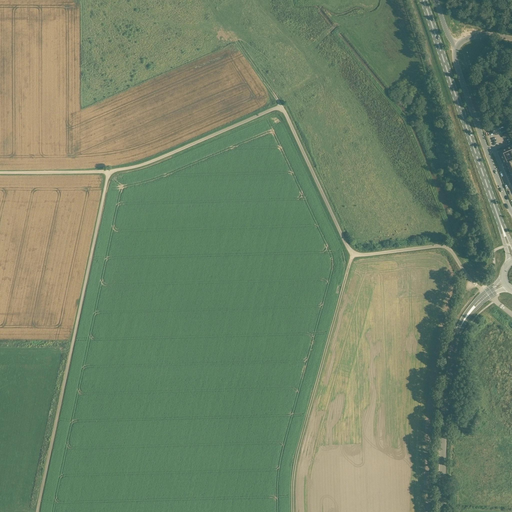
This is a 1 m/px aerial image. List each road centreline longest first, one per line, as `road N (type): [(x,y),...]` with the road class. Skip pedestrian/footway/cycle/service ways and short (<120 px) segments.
road 1 (unclassified): [(487,294),(446,247),(352,253),(280,107),(108,171)]
road 2 (track): [(108,171),(36,511)]
road 3 (track): [(352,253),(291,468),(292,511)]
road 4 (tertiary): [(443,511),(456,339),(487,294)]
road 5 (primary): [(491,198),(422,0)]
road 6 (unclassified): [(511,213),(455,64),(457,45)]
